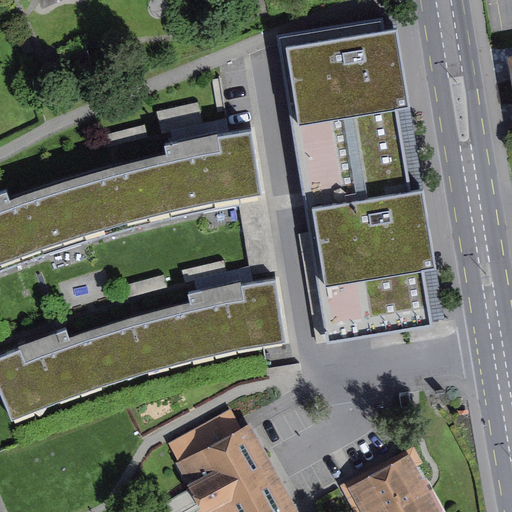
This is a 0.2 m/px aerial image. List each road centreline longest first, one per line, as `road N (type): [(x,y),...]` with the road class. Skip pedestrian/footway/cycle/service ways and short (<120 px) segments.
road 1 (primary): [(511,428),(474,204)]
road 2 (primary): [(474,204),(441,0)]
